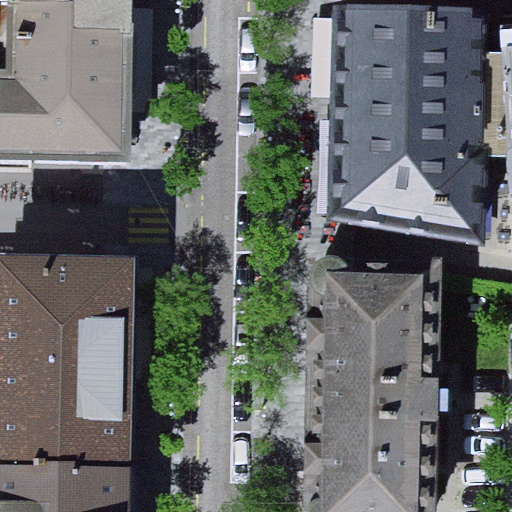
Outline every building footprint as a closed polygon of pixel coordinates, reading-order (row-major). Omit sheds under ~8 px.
[(9,0),(9,76),(7,153),(119,155),(121,0),(9,0)] [(511,31),(342,31),(339,188),(484,213),(484,191),(511,195),(511,194),(511,31)] [(0,153),(7,153),(9,76),(0,76),(0,153)] [(136,268),(0,266),(0,467),(3,467),(133,470),(136,268)] [(436,511),(439,268),(314,267),(311,511),(436,511)] [(132,511),(133,470),(3,467),(2,511),(132,511)]
